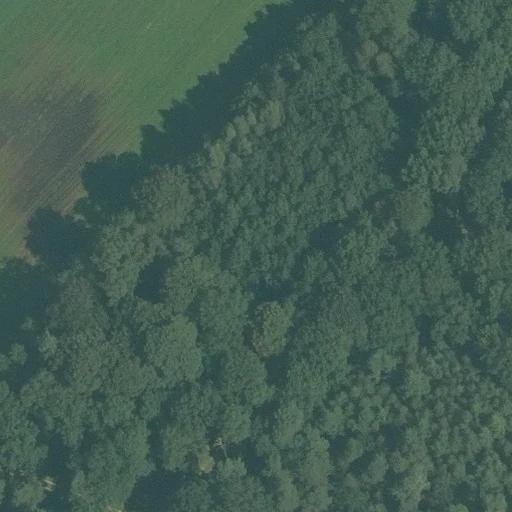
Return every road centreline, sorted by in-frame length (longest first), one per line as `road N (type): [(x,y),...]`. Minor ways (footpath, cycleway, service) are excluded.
road 1 (track): [(146,511),(511,78)]
road 2 (track): [(116,511),(0,462)]
